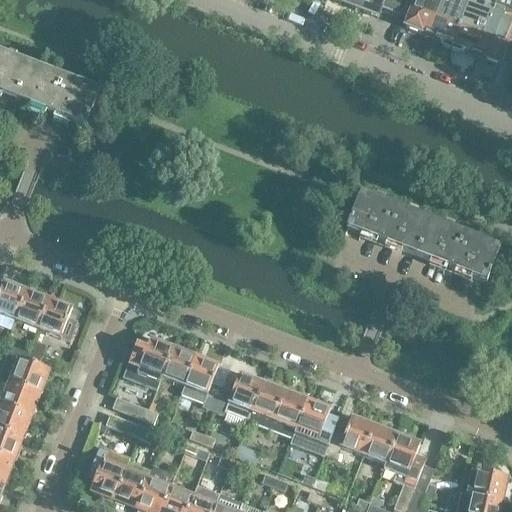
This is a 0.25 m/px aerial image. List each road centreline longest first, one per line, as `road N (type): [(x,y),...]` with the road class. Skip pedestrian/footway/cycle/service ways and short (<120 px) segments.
road 1 (unclassified): [(511,128),(192,0)]
road 2 (residential): [(43,511),(132,284)]
road 3 (residential): [(132,284),(355,370)]
road 4 (residential): [(355,370),(511,431)]
road 5 (residential): [(8,234),(132,284)]
